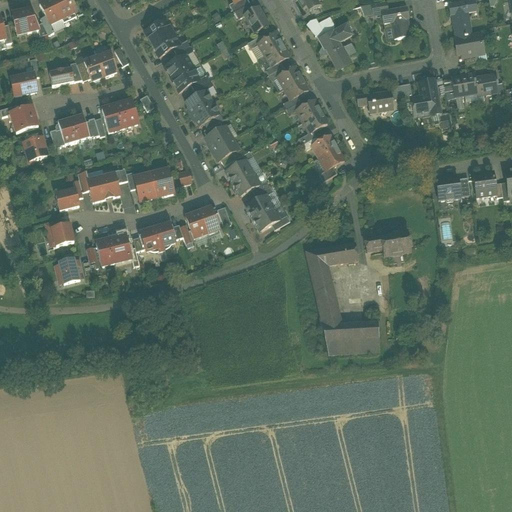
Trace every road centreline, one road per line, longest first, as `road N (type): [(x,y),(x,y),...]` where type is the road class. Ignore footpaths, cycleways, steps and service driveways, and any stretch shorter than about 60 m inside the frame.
road 1 (track): [(387,331),(392,351),(434,375),(453,511)]
road 2 (residential): [(326,94),(437,63),(425,10)]
road 3 (residential): [(98,234),(181,210),(215,189)]
road 4 (residential): [(215,189),(151,81)]
